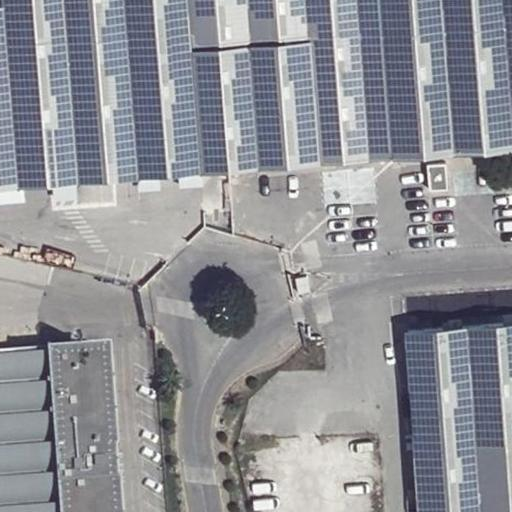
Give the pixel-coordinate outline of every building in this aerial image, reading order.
[(64,0),(4,0),(4,2),(18,184),(78,180),(64,0)] [(125,0),(64,0),(78,180),(139,175),(125,0)] [(125,0),(139,175),(201,170),(192,50),(188,0),(125,0)] [(188,0),(192,50),(253,46),(310,42),(362,37),(371,157),(395,155),(384,0),(188,0)] [(511,145),(511,86),(506,0),(384,0),(395,155),(433,152),(478,148),(511,145)] [(0,185),(18,184),(4,2),(0,2),(0,185)] [(362,37),(310,42),(319,161),(371,157),(362,37)] [(310,42),(253,46),(262,166),(319,161),(310,42)] [(253,46),(192,50),(201,170),(262,166),(253,46)] [(511,511),(511,322),(510,322),(407,331),(420,511),(511,511)] [(120,511),(109,350),(0,358),(0,511),(120,511)]
